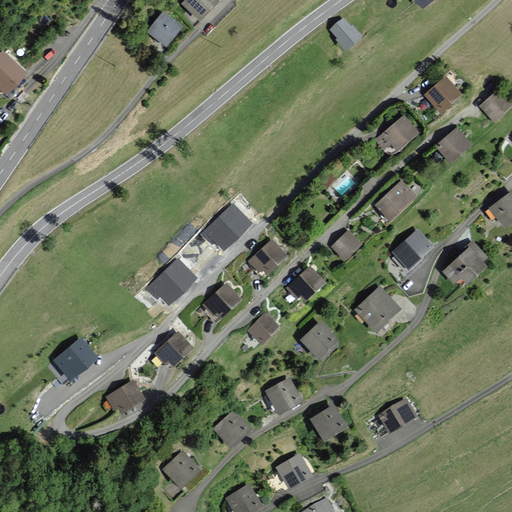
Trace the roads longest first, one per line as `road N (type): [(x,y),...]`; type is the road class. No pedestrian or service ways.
road 1 (residential): [(347,141),(144,344),(66,409),(62,424),(71,434),(103,431),(168,395),(345,215),(491,90)]
road 2 (residential): [(185,511),(248,439),(342,387),(409,330),(454,239),(511,183)]
road 3 (secondary): [(0,276),(55,217),(168,140),(342,0)]
road 4 (residential): [(231,0),(111,130),(0,213)]
road 5 (residential): [(511,376),(375,458),(262,511)]
road 6 (secondary): [(118,0),(0,174)]
road 7 (residential): [(499,0),(395,94)]
